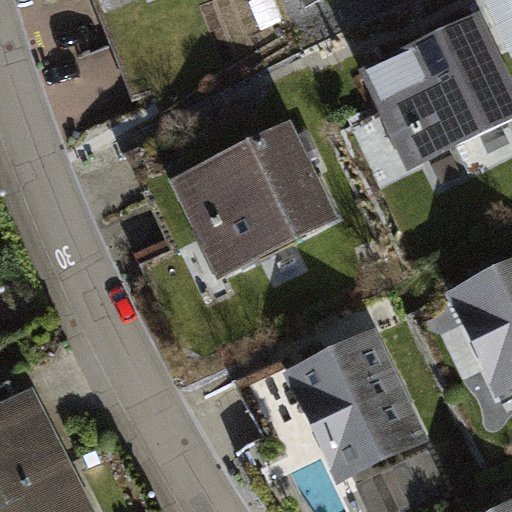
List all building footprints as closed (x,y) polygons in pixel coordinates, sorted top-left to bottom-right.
[(511,79),(482,17),(361,75),(409,174),(511,124),(511,79)] [(291,124),(170,181),(218,282),(339,225),(291,124)] [(511,270),(454,297),(499,392),(511,386),(511,270)] [(425,441),(377,339),(290,379),(339,482),(425,441)] [(0,511),(93,511),(34,395),(18,402),(6,380),(0,382),(0,511)]
